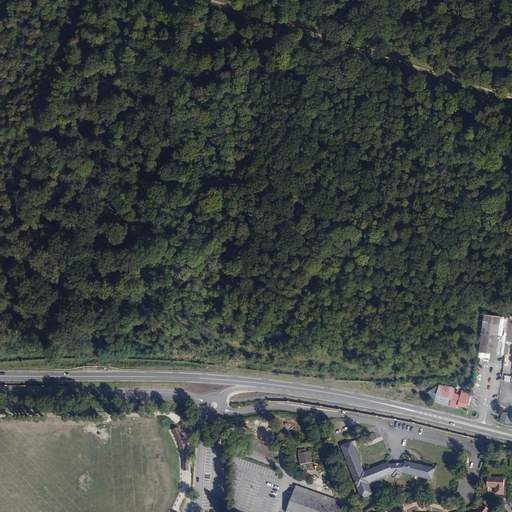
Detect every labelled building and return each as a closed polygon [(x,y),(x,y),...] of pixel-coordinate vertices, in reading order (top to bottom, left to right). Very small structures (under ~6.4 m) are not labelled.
[(506,341),(509,319),(509,317),(485,314),(479,352),(490,353),(504,355),(506,341)] [(490,353),(479,352),(478,358),(484,358),(484,360),(490,361),(490,353)] [(469,406),(472,396),(471,396),(471,393),(463,391),(461,397),(459,396),(459,395),(454,394),(455,389),(446,386),(445,387),(440,385),(440,386),(437,385),(437,386),(428,392),(432,400),(435,401),(435,402),(457,408),(458,405),(467,408),(467,405),(469,406)] [(510,424),(511,417),(511,414),(503,411),(500,421),(510,424)] [(188,453),(184,440),(177,427),(173,430),(179,441),(182,454),(183,471),(188,470),(188,453)] [(364,472),(352,441),(341,445),(362,499),(373,495),(368,483),(393,473),(393,476),(403,475),(403,473),(402,463),(394,464),(390,464),(389,462),(364,472)] [(312,463),(310,452),(307,452),(305,453),(304,449),(299,450),(301,464),(312,463)] [(433,480),(435,468),(405,461),(404,463),(402,463),(403,473),(433,480)] [(504,494),(505,478),(487,477),(487,487),(488,487),(496,487),(496,494),(504,494)] [(340,511),(342,507),(336,505),(301,493),(303,488),(296,486),(286,511),(340,511)] [(338,500),(303,488),(301,493),(336,505),(338,500)]
